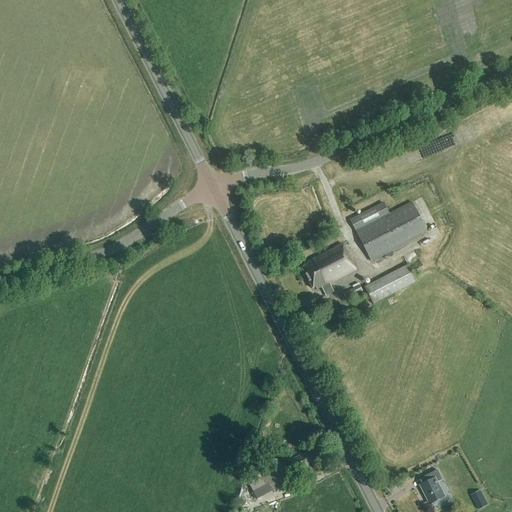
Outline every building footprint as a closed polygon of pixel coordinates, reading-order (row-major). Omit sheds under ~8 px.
[(427,234),(411,203),(389,215),(383,204),(350,221),(371,263),(427,234)] [(334,293),(330,284),(355,271),(342,245),(303,265),(304,267),(301,269),(312,290),(315,289),(316,291),(321,288),(325,297),(334,293)] [(373,305),(416,282),(407,266),(364,288),(373,305)] [(316,461),(312,452),(302,457),(302,455),(287,462),(293,474),(298,472),(299,475),(304,473),(302,470),(307,467),(306,465),(316,461)] [(285,480),(282,475),(285,474),(281,465),(247,483),(256,500),(284,486),(281,482),(285,480)] [(438,501),(444,498),(437,484),(442,481),(437,471),(424,477),(427,483),(420,487),(429,505),(432,504),(434,505),(438,503),(438,501)] [(478,511),(488,506),(480,491),(470,496),(478,511)]
